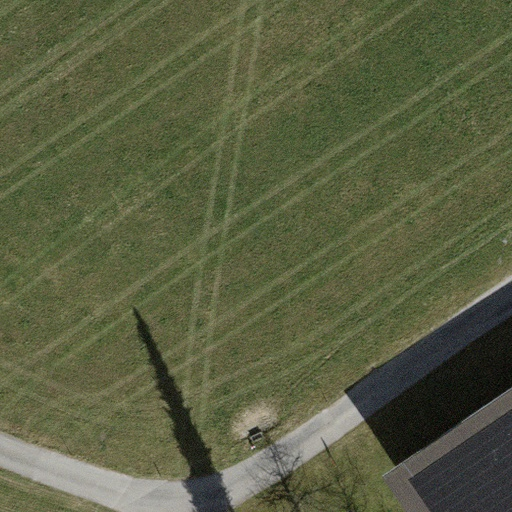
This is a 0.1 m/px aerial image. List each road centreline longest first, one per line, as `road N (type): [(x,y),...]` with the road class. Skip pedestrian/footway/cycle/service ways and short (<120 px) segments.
road 1 (residential): [(511,298),(282,458),(202,497),(175,501)]
road 2 (residential): [(0,452),(131,497),(175,501)]
